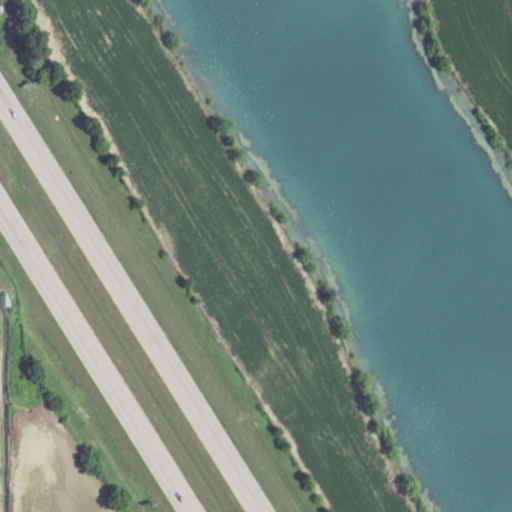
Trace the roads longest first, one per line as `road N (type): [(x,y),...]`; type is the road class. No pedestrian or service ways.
road 1 (motorway): [(260,511),(0,94)]
road 2 (motorway): [(0,198),(196,511)]
